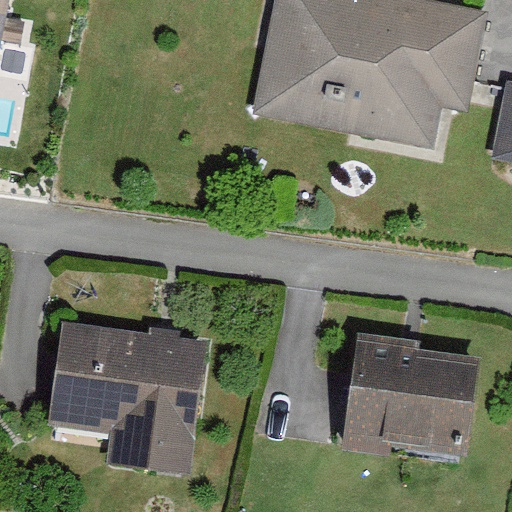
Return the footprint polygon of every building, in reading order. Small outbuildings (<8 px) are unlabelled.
[(9,0),(0,0),(0,25),(4,27),(9,0)] [(491,18),(393,0),(279,0),(258,115),(442,148),(448,115),(473,119),(491,18)] [(511,156),(511,88),(505,88),(492,153),(511,156)] [(208,348),(70,328),(55,432),(114,441),(111,465),(190,476),(208,348)] [(487,350),(366,339),(357,445),(478,456),(487,350)]
